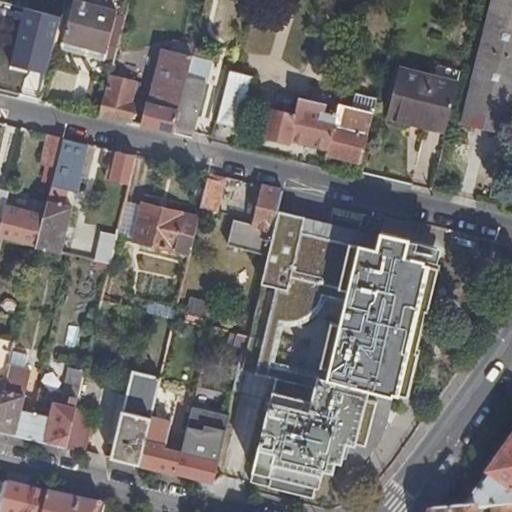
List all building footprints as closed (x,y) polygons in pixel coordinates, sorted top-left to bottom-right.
[(41,51),(54,54),(67,0),(36,0),(30,24),(46,29),(41,51)] [(511,0),(495,0),(465,123),(476,127),(478,121),(496,125),(494,131),(506,134),(511,111),(511,0)] [(122,29),(124,21),(73,8),(71,16),(122,29)] [(63,49),(114,62),(122,29),(71,16),(63,49)] [(349,67),(353,47),(331,41),(327,45),(323,59),(349,67)] [(176,133),(189,77),(194,57),(165,50),(151,105),(149,104),(143,125),(176,133)] [(458,79),(400,65),(387,119),(445,133),(458,79)] [(231,71),(218,123),(241,129),(254,77),(231,71)] [(100,115),(132,122),(136,103),(133,102),(137,84),(110,77),(100,115)] [(176,133),(193,137),(207,82),(189,77),(176,133)] [(328,150),(340,105),(341,99),(314,93),(312,101),(299,98),(295,116),(274,111),(268,137),(289,143),(290,140),(328,150)] [(371,123),(373,113),(340,105),(328,150),(327,154),(361,163),(371,123)] [(478,121),(476,127),(494,131),(496,125),(478,121)] [(65,138),(50,134),(43,164),(50,166),(48,172),(56,174),(65,138)] [(65,138),(56,174),(53,186),(78,191),(89,144),(65,138)] [(137,156),(113,150),(106,179),(122,184),(118,199),(126,202),(137,156)] [(228,177),(210,173),(202,208),(219,212),(228,177)] [(265,187),(255,184),(252,197),(262,199),(265,187)] [(265,187),(262,199),(256,226),(241,222),(234,246),(268,255),(284,191),(265,187)] [(0,232),(7,205),(10,191),(0,188),(0,232)] [(74,207),(49,201),(46,214),(39,247),(62,252),(74,207)] [(191,254),(200,218),(143,204),(134,240),(191,254)] [(46,214),(7,205),(0,232),(0,236),(39,247),(46,214)] [(277,377),(272,399),(308,408),(310,408),(318,374),(329,377),(361,247),(379,252),(382,240),(385,234),(285,211),(257,331),(256,337),(250,370),(277,377)] [(111,264),(117,239),(102,234),(96,261),(111,264)] [(459,242),(450,239),(445,250),(455,254),(459,242)] [(310,408),(308,408),(272,399),(254,471),(291,480),(320,487),(324,470),(333,472),(336,462),(342,463),(347,443),(356,445),(370,390),(393,396),(413,309),(426,312),(453,294),(437,268),(424,265),(425,262),(401,257),(404,246),(382,240),(379,252),(361,247),(329,377),(318,374),(310,408)] [(151,302),(148,312),(176,318),(178,309),(151,302)] [(210,307),(196,304),(194,312),(208,316),(210,307)] [(242,334),(239,333),(236,345),(246,348),(249,335),(242,334)] [(10,365),(16,342),(0,337),(0,377),(7,379),(10,365)] [(0,430),(29,438),(35,413),(22,409),(31,370),(10,365),(7,379),(0,406),(0,430)] [(50,416),(35,413),(29,438),(66,447),(76,408),(85,372),(69,368),(63,397),(69,399),(67,406),(53,403),(50,416)] [(132,372),(112,458),(140,465),(146,438),(162,378),(132,372)] [(76,408),(66,447),(86,452),(95,412),(76,408)] [(226,431),(189,422),(181,453),(176,473),(213,482),(226,431)] [(146,438),(140,465),(176,473),(181,453),(169,449),(170,444),(167,443),(169,437),(163,435),(162,442),(146,438)] [(511,439),(463,509),(475,508),(492,507),(511,504),(511,439)] [(44,511),(49,494),(6,484),(0,509),(0,511),(44,511)] [(102,511),(103,506),(49,494),(44,511),(102,511)]
